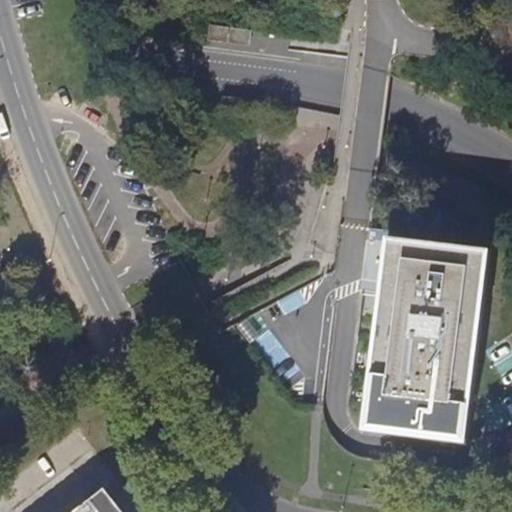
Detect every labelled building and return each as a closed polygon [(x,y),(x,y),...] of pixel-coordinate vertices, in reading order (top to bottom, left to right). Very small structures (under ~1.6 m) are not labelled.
[(218,28),(217,44),(257,48),(259,32),(218,28)] [(231,97),(228,114),(258,118),(260,101),(231,97)] [(340,115),(293,108),(290,124),(337,132),(340,115)] [(371,240),(388,242),(390,230),(373,228),(371,240)] [(365,427),(365,433),(466,446),(489,254),(388,242),(384,278),(365,427)] [(121,511),(106,492),(79,511),(121,511)]
